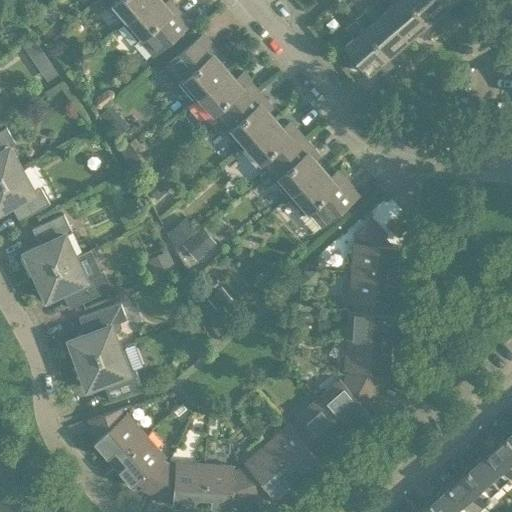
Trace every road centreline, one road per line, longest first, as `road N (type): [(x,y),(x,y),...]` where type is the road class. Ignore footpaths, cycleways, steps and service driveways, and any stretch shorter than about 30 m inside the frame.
road 1 (residential): [(481,159),(406,154),(374,141),(251,0)]
road 2 (unknown): [(427,156),(423,389),(455,426)]
road 3 (residential): [(113,511),(47,427),(37,355),(0,288)]
road 4 (residential): [(354,511),(511,378)]
road 5 (residential): [(481,159),(489,29),(511,0)]
